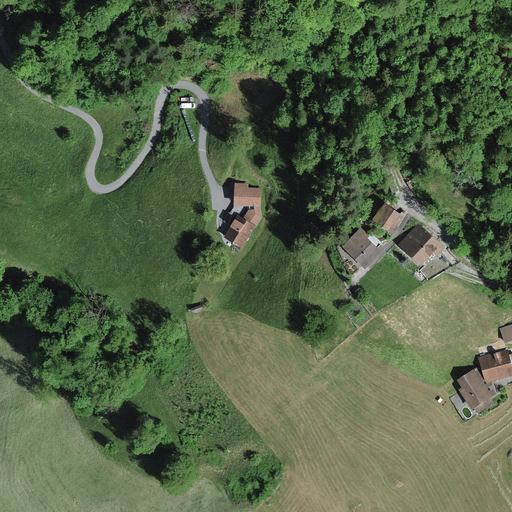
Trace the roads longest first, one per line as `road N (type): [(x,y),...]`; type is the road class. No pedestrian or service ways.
road 1 (track): [(224,201),(203,153),(201,95),(188,85),(166,91),(154,134),(131,171),(113,187),(95,186),(93,123),(26,84),(0,36)]
road 2 (track): [(511,282),(481,268),(416,210),(379,132),(365,40)]
